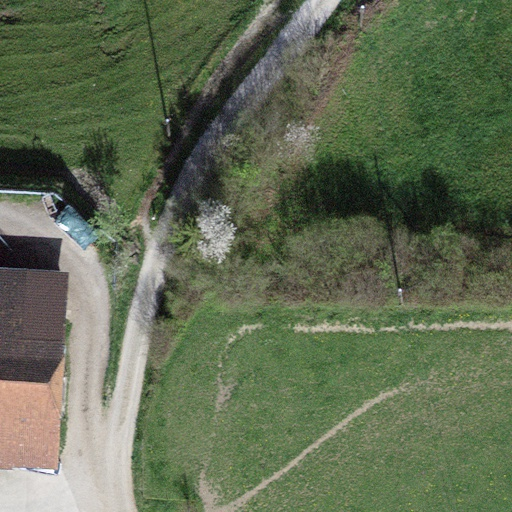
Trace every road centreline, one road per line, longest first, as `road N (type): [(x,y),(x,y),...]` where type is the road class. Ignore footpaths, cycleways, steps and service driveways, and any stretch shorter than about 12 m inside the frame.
road 1 (track): [(104,511),(112,381),(153,254),(226,115),(309,0)]
road 2 (track): [(99,502),(86,450),(90,290),(76,258),(42,232),(0,216)]
